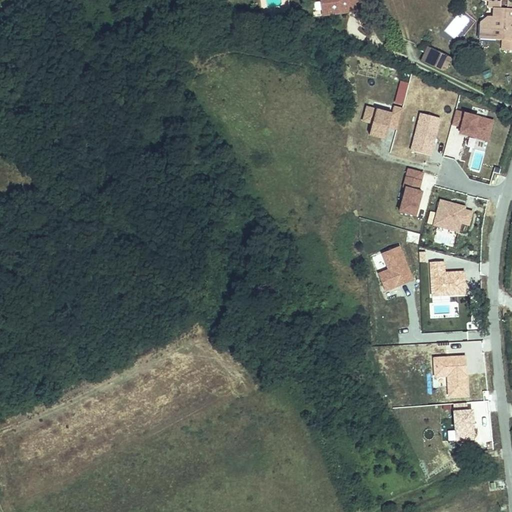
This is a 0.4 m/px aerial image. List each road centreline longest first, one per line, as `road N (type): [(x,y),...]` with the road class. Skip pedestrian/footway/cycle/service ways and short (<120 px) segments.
road 1 (residential): [(511,176),(493,274),(511,486)]
road 2 (track): [(379,511),(480,463),(485,453),(471,404),(478,389),(500,381)]
